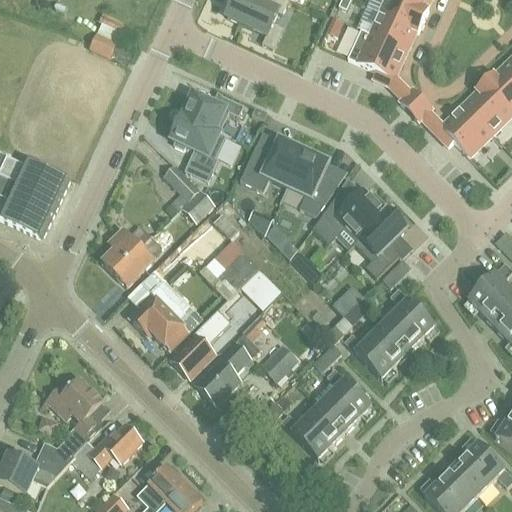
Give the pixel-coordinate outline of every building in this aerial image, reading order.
[(267,40),(278,17),(282,19),(289,5),(278,0),(264,0),(261,7),(245,0),(237,0),(227,21),(267,40)] [(387,0),(380,18),(419,36),(428,15),(395,0),(387,0)] [(395,0),(428,15),(429,14),(427,13),(432,0),(395,0)] [(351,5),(343,1),(339,11),(347,14),(351,5)] [(407,56),(416,36),(419,37),(419,36),(380,18),(370,39),(407,56)] [(376,77),(373,83),(390,91),(391,91),(395,81),(398,76),(407,56),(370,39),(361,35),(348,64),(376,77)] [(109,63),(115,53),(94,43),(89,54),(109,63)] [(511,68),(509,66),(495,80),(493,78),(485,86),(511,114),(511,68)] [(395,81),(391,91),(390,91),(394,96),(402,88),(395,81)] [(464,110),(492,139),(511,120),(511,114),(485,86),(477,94),(478,96),(464,110)] [(402,88),(394,96),(400,102),(408,94),(402,88)] [(414,94),(411,97),(408,94),(400,102),(403,105),(400,107),(404,111),(418,98),(414,94)] [(183,121),(182,122),(226,142),(226,141),(220,138),(229,118),(239,122),(244,111),(222,101),(218,110),(210,107),(193,100),(183,121)] [(424,126),(432,118),(429,116),(432,113),(428,109),(415,122),(418,126),(421,123),(424,126)] [(436,139),(449,151),(454,146),(469,162),(492,139),(464,110),(451,123),(443,130),(435,138),(436,139)] [(424,126),(429,132),(437,124),(432,118),(424,126)] [(182,122),(172,145),(176,147),(174,150),(184,155),(186,151),(200,158),(195,167),(213,176),(219,165),(216,164),(226,142),(182,122)] [(437,124),(429,132),(435,138),(443,130),(437,124)] [(256,152),(240,186),(264,197),(269,184),(288,193),(307,151),(295,145),(292,151),(280,145),(273,160),(256,152)] [(307,151),(288,193),(306,201),(300,214),(316,221),(338,191),(322,183),(329,168),(317,162),(319,157),(307,151)] [(0,223),(43,244),(63,202),(70,187),(26,166),(24,169),(0,158),(0,223)] [(181,213),(200,195),(175,169),(163,181),(180,199),(172,208),(180,216),(182,214),(181,213)] [(336,201),(313,234),(329,250),(348,231),(359,243),(353,249),(354,249),(388,216),(388,215),(386,217),(382,212),(385,209),(374,197),(370,201),(364,194),(347,211),(336,201)] [(215,211),(200,195),(181,213),(182,214),(197,229),(215,211)] [(388,216),(354,249),(371,267),(365,273),(376,284),(400,261),(390,251),(406,234),(388,216)] [(240,235),(223,218),(214,227),(231,244),(240,235)] [(113,280),(152,244),(145,236),(134,247),(129,241),(128,242),(122,236),(107,249),(113,256),(101,268),(113,280)] [(511,243),(506,237),(495,248),(511,263),(511,243)] [(158,251),(152,244),(113,280),(126,294),(153,267),(148,261),(158,251)] [(259,274),(232,247),(203,276),(230,303),(247,286),(259,274)] [(403,265),(383,285),(390,293),(410,273),(403,265)] [(494,332),(511,314),(511,295),(503,286),(511,277),(511,275),(505,268),(468,305),(494,332)] [(241,292),(253,305),(272,287),(259,274),(247,286),(241,292)] [(202,325),(155,276),(129,302),(130,302),(131,301),(141,312),(130,323),(149,342),(153,338),(170,355),(202,325)] [(381,330),(408,358),(435,331),(398,294),(390,302),(400,312),(381,330)] [(511,314),(494,332),(511,349),(511,314)] [(235,351),(195,390),(216,411),(240,388),(234,381),(249,366),(260,355),(252,347),(261,337),(260,336),(258,334),(265,328),(259,323),(243,339),(236,347),(238,349),(235,351)] [(326,341),(334,350),(353,331),(344,323),(326,341)] [(408,358),(381,330),(362,349),(353,339),(345,347),(381,384),(408,358)] [(208,331),(197,341),(172,365),(190,384),(215,360),(206,350),(217,340),(208,331)] [(276,387),(298,366),(282,350),(261,371),(276,387)] [(342,358),(334,350),(314,369),(322,378),(342,358)] [(337,392),(318,411),(345,438),(372,411),(335,374),(327,382),(337,392)] [(72,466),(89,447),(87,445),(95,438),(91,434),(96,429),(88,421),(102,407),(79,384),(67,396),(61,390),(39,411),(40,412),(48,405),(67,424),(72,418),(81,427),(75,433),(78,435),(70,443),(68,442),(56,453),(44,446),(39,458),(68,471),(72,466)] [(285,415),(276,407),(267,416),(275,425),(285,415)] [(345,438),(318,411),(299,429),(289,419),(281,427),(318,464),(345,438)] [(511,416),(495,442),(511,452),(511,416)] [(96,454),(89,447),(72,466),(89,484),(102,471),(112,460),(122,470),(144,448),(126,430),(114,442),(111,439),(96,454)] [(451,474),(478,501),(497,482),(507,492),(511,486),(511,481),(478,447),(451,474)] [(68,471),(39,458),(34,468),(9,457),(0,478),(0,486),(27,499),(34,484),(49,491),(68,471)] [(162,511),(185,489),(167,471),(149,490),(157,498),(144,511),(162,511)] [(466,511),(478,501),(451,474),(424,500),(435,511),(466,511)] [(185,489),(162,511),(199,511),(204,507),(185,489)] [(100,511),(128,511),(129,511),(115,497),(100,511)]
